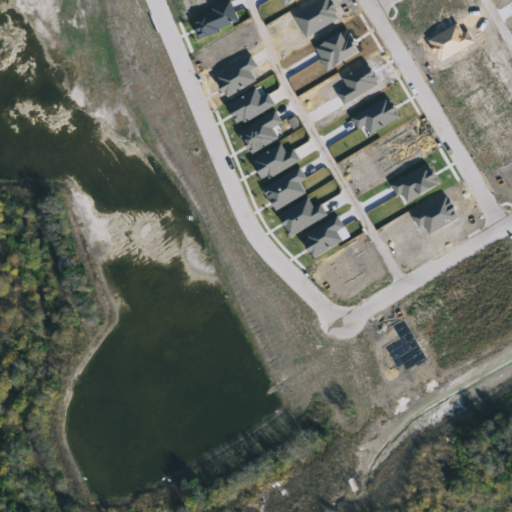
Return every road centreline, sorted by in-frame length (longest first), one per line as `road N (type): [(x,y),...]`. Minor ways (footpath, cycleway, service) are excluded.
road 1 (residential): [(156,0),(255,234),(338,316)]
road 2 (residential): [(369,0),(503,226)]
road 3 (residential): [(338,316),(357,313),(511,220)]
